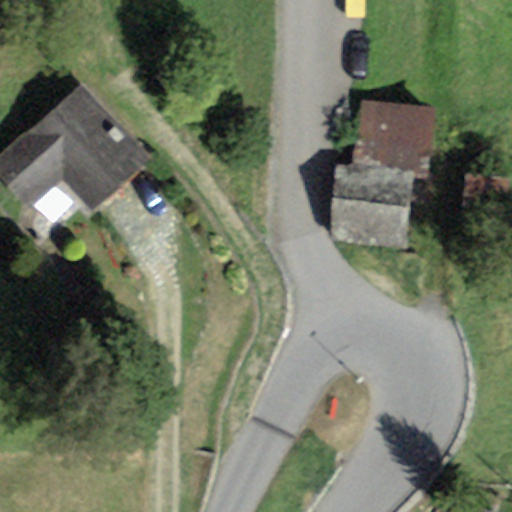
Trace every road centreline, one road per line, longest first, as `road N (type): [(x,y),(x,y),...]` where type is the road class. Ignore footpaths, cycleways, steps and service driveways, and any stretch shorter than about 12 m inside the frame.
road 1 (unclassified): [(339,329),(306,179),(314,0)]
road 2 (unclassified): [(354,511),(407,432),(418,383),(393,341),(368,329),(339,329)]
road 3 (unclassified): [(339,329),(318,345),(280,402),(227,511)]
